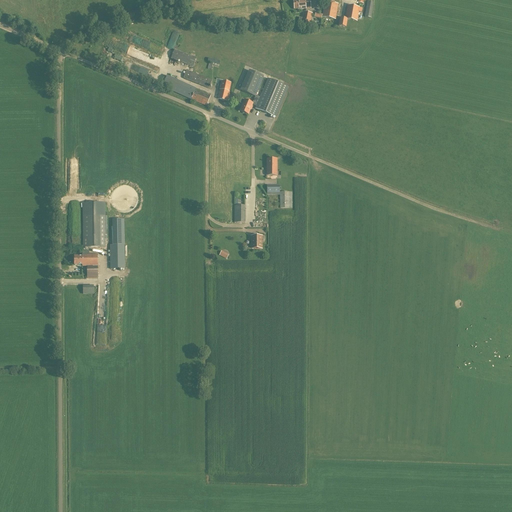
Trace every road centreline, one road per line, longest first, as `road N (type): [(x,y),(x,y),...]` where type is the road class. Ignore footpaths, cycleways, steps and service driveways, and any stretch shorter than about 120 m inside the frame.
road 1 (unclassified): [(61,511),(59,49)]
road 2 (unclassified): [(312,156),(59,49)]
road 3 (track): [(312,156),(498,229)]
